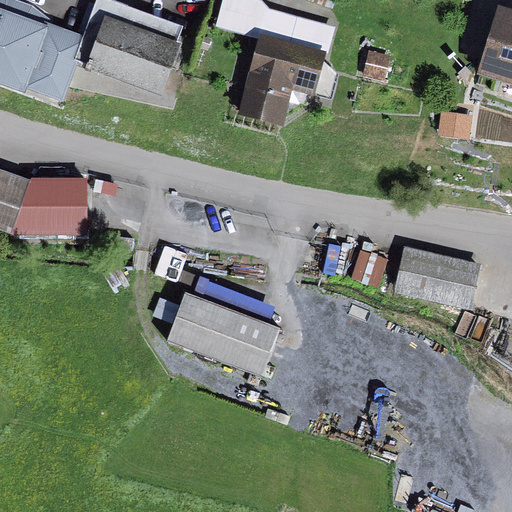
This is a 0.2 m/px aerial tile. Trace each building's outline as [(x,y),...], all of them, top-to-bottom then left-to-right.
[(204,31),(113,0),(112,0),(93,57),(184,88),(204,31)] [(96,36),(0,5),(0,74),(81,103),(96,36)] [(511,10),(497,7),(478,75),(511,83),(511,10)] [(260,36),(240,117),(284,128),(293,93),(315,98),(327,53),(260,36)] [(390,80),(396,54),(373,48),(367,74),(390,80)] [(447,109),(444,129),(463,132),(466,112),(447,109)] [(0,170),(0,232),(12,236),(31,181),(0,170)] [(31,181),(12,236),(88,236),(88,180),(31,181)] [(479,263),(405,249),(396,297),(469,312),(479,263)] [(292,330),(197,294),(178,342),(273,378),(292,330)]
